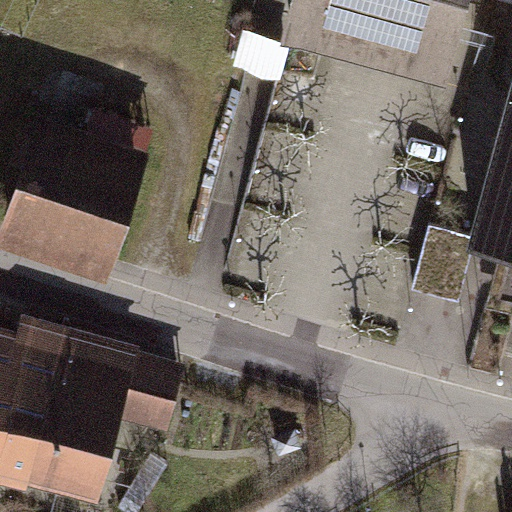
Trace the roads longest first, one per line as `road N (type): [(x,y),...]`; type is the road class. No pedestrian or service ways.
road 1 (residential): [(0,266),(439,410)]
road 2 (residential): [(299,511),(386,463),(439,410)]
